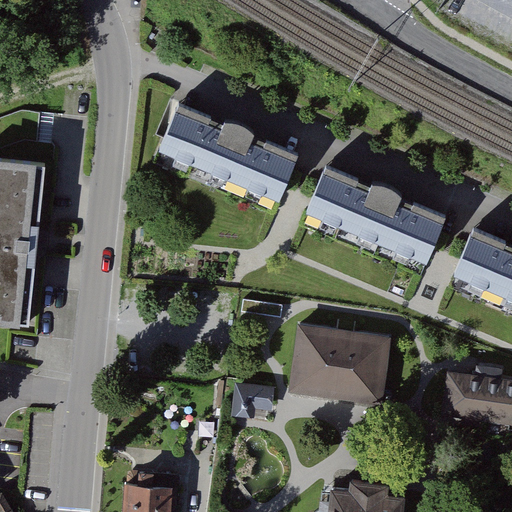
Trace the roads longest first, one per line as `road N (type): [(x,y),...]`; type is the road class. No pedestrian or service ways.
road 1 (tertiary): [(77,511),(116,103),(114,58),(92,0)]
road 2 (tertiary): [(364,2),(511,89)]
